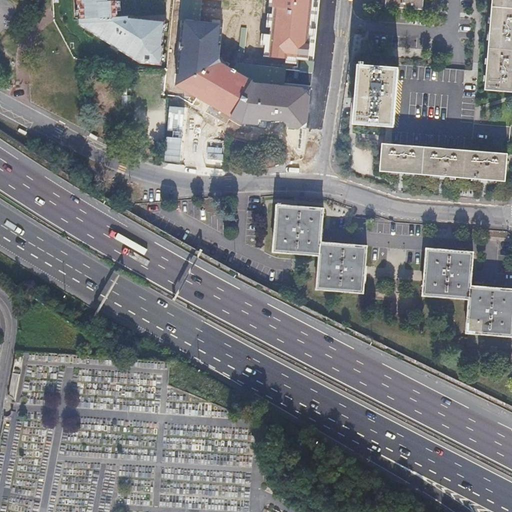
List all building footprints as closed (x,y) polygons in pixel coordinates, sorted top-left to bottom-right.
[(73,0),(75,25),(138,64),(160,65),(163,22),(113,17),(113,0),(73,0)] [(269,0),(263,56),(314,62),(321,0),(269,0)] [(384,0),(384,7),(421,10),(421,0),(384,0)] [(511,90),(511,0),(491,0),(486,88),(511,90)] [(218,59),(220,23),(181,18),(174,85),(243,123),(306,130),(310,86),(253,80),(218,59)] [(391,127),(393,127),(397,68),(359,65),(354,123),(386,126),(391,127)] [(223,136),(224,114),(184,112),(183,134),(223,136)] [(422,173),(424,146),(391,144),(390,144),(385,143),(382,143),(380,170),(400,172),(422,173)] [(465,150),(424,146),(422,173),(442,175),(463,176),(465,150)] [(497,152),(465,150),(463,176),(485,178),(505,180),(507,153),(497,152)] [(319,255),(321,243),(324,209),(278,205),(274,251),(319,255)] [(321,243),(319,255),(317,288),(363,292),(367,247),(321,243)] [(470,298),(471,286),(474,253),(459,252),(428,249),(424,295),(470,298)] [(511,289),(471,286),(470,298),(468,332),(511,335),(511,289)] [(23,352),(15,351),(13,364),(20,366),(23,352)] [(19,373),(11,371),(7,394),(13,402),(19,373)]
